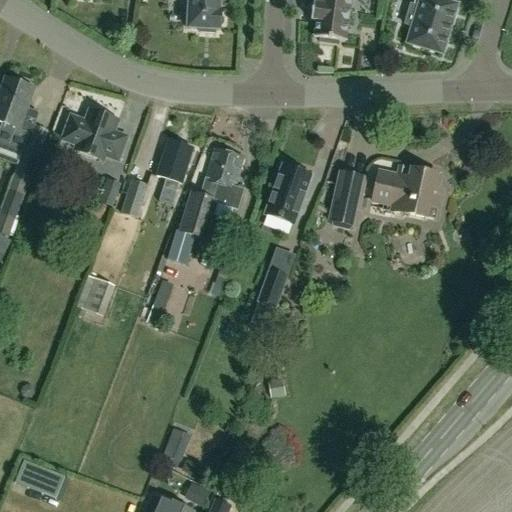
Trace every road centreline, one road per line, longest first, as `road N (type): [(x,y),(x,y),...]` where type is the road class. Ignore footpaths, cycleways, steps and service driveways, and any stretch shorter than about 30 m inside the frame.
road 1 (residential): [(269,96),(188,95),(131,84),(0,5)]
road 2 (secondary): [(376,511),(511,356)]
road 3 (residential): [(474,91),(269,96)]
